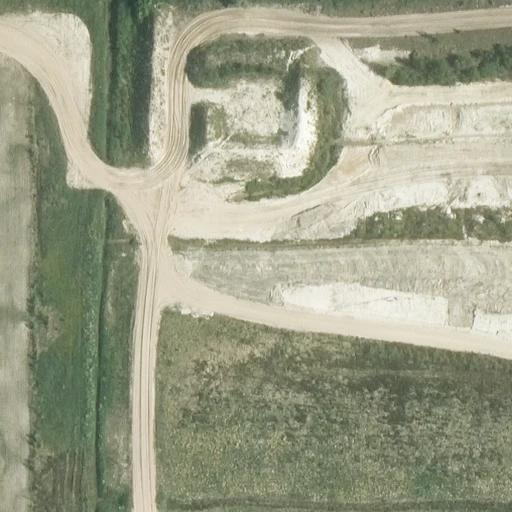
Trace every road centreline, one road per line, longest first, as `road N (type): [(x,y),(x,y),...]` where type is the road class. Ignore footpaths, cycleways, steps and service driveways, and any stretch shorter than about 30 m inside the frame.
road 1 (track): [(145,511),(148,211),(96,176),(80,153),(63,80),(48,57),(0,37)]
road 2 (track): [(511,350),(237,308),(149,269)]
